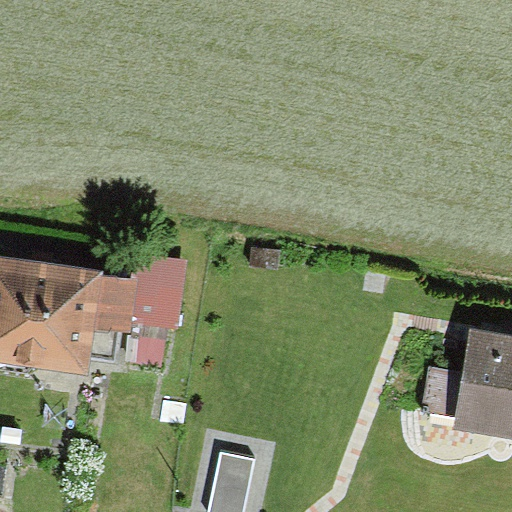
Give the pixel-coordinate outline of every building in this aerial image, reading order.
[(278,249),(251,246),(249,263),(276,266),(278,249)] [(179,261),(148,257),(140,319),(170,323),(179,261)] [(126,278),(0,259),(0,364),(26,368),(34,359),(36,346),(115,357),(126,278)] [(511,337),(472,331),(465,370),(429,364),(421,409),(477,418),(479,404),(511,409),(511,337)] [(221,449),(207,511),(242,511),(255,456),(221,449)]
